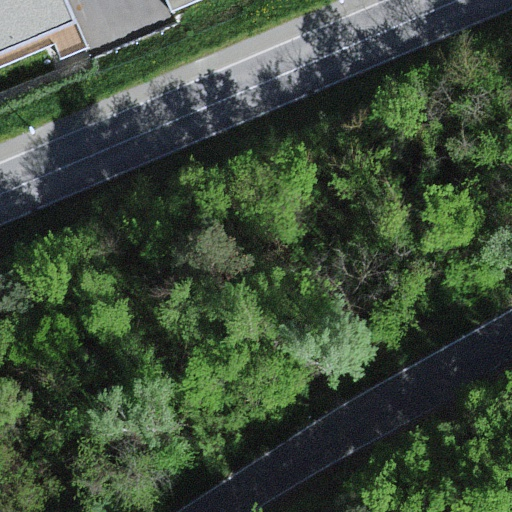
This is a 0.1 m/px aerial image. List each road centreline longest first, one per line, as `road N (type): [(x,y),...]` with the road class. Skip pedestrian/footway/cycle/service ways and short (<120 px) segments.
road 1 (tertiary): [(0,194),(457,0)]
road 2 (unclassified): [(511,335),(212,511)]
